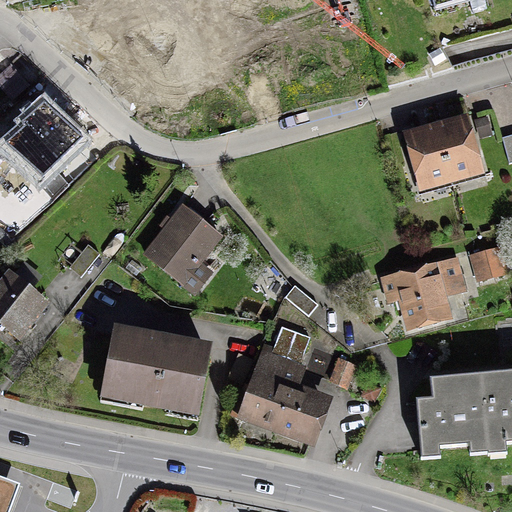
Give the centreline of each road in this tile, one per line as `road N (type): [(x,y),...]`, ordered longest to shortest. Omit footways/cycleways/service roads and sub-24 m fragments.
road 1 (residential): [(511,66),(204,154),(158,149),(87,101),(0,23)]
road 2 (primary): [(127,453),(389,511)]
road 3 (primary): [(0,426),(127,453)]
